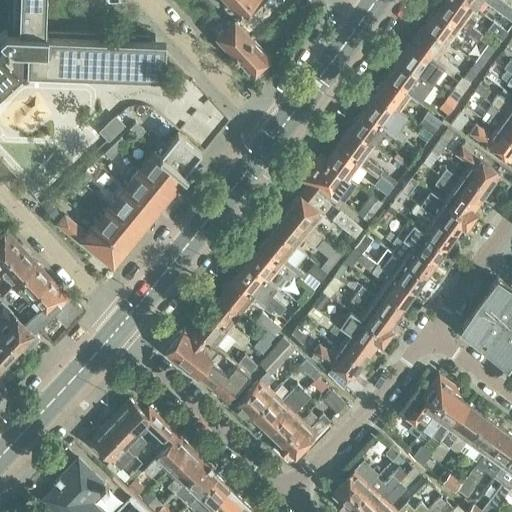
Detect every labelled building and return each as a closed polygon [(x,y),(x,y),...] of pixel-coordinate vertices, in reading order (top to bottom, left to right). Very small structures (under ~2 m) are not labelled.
[(10,0),(9,28),(5,28),(0,32),(0,95),(10,86),(22,74),(24,75),(26,74),(27,73),(27,72),(27,70),(35,71),(164,76),(165,39),(154,39),(154,38),(149,38),(149,34),(52,31),(47,30),(47,29),(45,29),(45,0),(10,0)] [(226,0),(240,14),(241,13),(255,0),(226,0)] [(475,19),(468,14),(474,6),(466,0),(440,0),(436,6),(445,12),(447,10),(455,16),(453,18),(469,29),(472,25),(475,19)] [(511,4),(505,0),(484,0),(511,20),(511,4)] [(425,22),(450,41),(460,28),(472,37),(477,29),(472,25),(469,29),(453,18),(455,16),(447,10),(445,12),(436,6),(425,22)] [(234,18),(216,34),(215,35),(235,56),(254,39),(234,18)] [(440,55),(450,41),(425,22),(411,40),(420,47),(422,43),(430,49),(428,51),(443,63),(446,60),(440,55)] [(492,22),(486,30),(500,40),(506,32),(492,22)] [(482,33),(477,29),(472,37),(477,41),(482,33)] [(254,39),(235,56),(254,77),(273,59),(254,39)] [(411,40),(400,56),(425,75),(435,62),(446,71),(451,64),(446,60),(443,63),(428,51),(430,49),(422,43),(420,47),(411,40)] [(475,60),(482,65),(493,49),(486,44),(475,60)] [(433,80),(432,80),(425,75),(400,56),(386,75),(394,81),(396,78),(404,84),(403,86),(419,98),(419,99),(433,80)] [(502,65),(511,72),(511,59),(508,57),(502,65)] [(457,68),(451,64),(446,71),(452,75),(457,68)] [(386,75),(374,91),(400,109),(409,97),(416,102),(419,98),(403,86),(404,84),(396,78),(394,81),(386,75)] [(453,87),(461,93),(469,82),(461,77),(453,87)] [(390,123),(400,109),(374,91),(361,109),(369,114),(371,112),(379,118),(378,120),(393,131),(395,127),(390,123)] [(491,102),(511,117),(511,100),(510,104),(497,95),(491,102)] [(494,126),(511,139),(511,117),(491,102),(486,110),(491,114),(486,121),(494,126)] [(400,130),(395,127),(393,131),(378,120),(379,118),(371,112),(369,114),(361,109),(349,126),(374,144),(380,136),(383,138),(387,133),(395,138),(400,130)] [(459,112),(450,124),(459,130),(467,117),(459,112)] [(115,116),(100,130),(108,139),(123,124),(115,116)] [(144,129),(135,121),(130,127),(138,135),(144,129)] [(491,130),(478,121),(470,132),(509,159),(511,154),(511,139),(494,126),(491,130)] [(349,126),(336,143),(345,149),(346,147),(354,153),(353,155),(367,165),(370,161),(365,157),(374,144),(349,126)] [(407,135),(400,130),(395,138),(401,143),(407,135)] [(184,171),(184,170),(201,150),(178,131),(166,145),(161,140),(155,147),(184,171)] [(121,135),(113,143),(118,149),(127,141),(121,135)] [(462,145),(472,152),(475,149),(465,141),(462,145)] [(118,149),(113,143),(105,151),(111,157),(118,149)] [(320,155),(319,156),(349,177),(358,165),(370,173),(375,164),(370,161),(367,165),(353,155),(354,153),(346,147),(345,149),(336,143),(327,155),(325,159),(320,155)] [(463,168),(489,187),(500,172),(461,145),(455,153),(468,162),(463,168)] [(155,147),(140,166),(171,191),(186,172),(184,170),(184,171),(155,147)] [(320,150),(303,173),(318,185),(319,183),(343,201),(356,183),(349,177),(319,156),(320,155),(325,159),(327,155),(320,150)] [(382,169),(375,164),(370,173),(377,178),(382,169)] [(125,185),(156,210),(171,191),(140,166),(125,185)] [(440,175),(478,202),(489,187),(463,168),(458,175),(446,166),(440,175)] [(78,176),(83,182),(91,175),(86,169),(78,176)] [(446,191),(441,198),(454,207),(470,218),(476,211),(473,209),(478,202),(440,175),(434,182),(446,191)] [(83,182),(78,176),(70,184),(75,190),(83,182)] [(402,189),(408,194),(413,186),(407,182),(402,189)] [(308,183),(284,211),(292,217),(294,214),(302,220),(300,222),(316,234),(318,231),(313,226),(325,212),(324,211),(331,202),(308,183)] [(125,185),(109,203),(140,228),(156,210),(125,185)] [(399,191),(389,206),(395,210),(406,195),(399,191)] [(419,203),(457,231),(463,224),(465,226),(470,218),(454,207),(441,198),(436,205),(424,196),(419,203)] [(413,222),(447,246),(457,231),(419,203),(417,201),(411,209),(418,215),(413,222)] [(45,208),(50,214),(53,217),(58,212),(58,211),(51,203),(45,208)] [(94,222),(125,247),(140,228),(109,203),(94,222)] [(340,209),(332,219),(353,236),(361,226),(340,209)] [(386,209),(380,218),(378,221),(385,225),(393,213),(386,209)] [(292,217),(284,211),(272,226),(296,246),(304,237),(316,247),(315,247),(329,258),(330,257),(334,261),(341,252),(323,238),(324,236),(318,231),(316,234),(300,222),(302,220),(294,214),(292,217)] [(125,247),(94,222),(87,231),(66,215),(58,224),(90,250),(94,245),(114,261),(125,247)] [(397,233),(436,261),(447,246),(413,222),(408,229),(403,225),(398,232),(397,233)] [(0,266),(23,246),(2,223),(0,225),(0,266)] [(272,226),(258,244),(265,250),(267,248),(275,254),(274,255),(290,268),(294,263),(287,258),(296,246),(272,226)] [(392,228),(386,237),(391,241),(396,234),(397,233),(398,232),(392,228)] [(404,250),(399,256),(426,275),(436,261),(397,233),(396,234),(391,241),(404,250)] [(289,279),(292,276),(299,268),(294,263),(290,268),(274,255),(275,254),(267,248),(265,250),(258,244),(245,260),(269,280),(270,279),(280,287),(287,278),(289,279)] [(23,246),(0,266),(0,269),(6,276),(0,281),(0,283),(7,291),(39,262),(23,246)] [(381,266),(415,290),(426,275),(399,256),(391,251),(381,266)] [(260,291),(269,280),(245,260),(231,277),(239,284),(241,281),(249,287),(247,289),(263,301),(266,297),(260,291)] [(20,292),(29,302),(54,279),(39,262),(7,291),(3,295),(10,302),(20,292)] [(378,286),(404,305),(415,290),(381,266),(377,263),(371,271),(383,279),(378,286)] [(303,271),(299,268),(292,276),(297,279),(300,275),(303,271)] [(300,275),(297,279),(306,287),(311,291),(314,287),(303,278),(300,275)] [(342,275),(338,279),(340,281),(355,291),(360,284),(356,281),(349,280),(342,275)] [(461,325),(505,356),(511,346),(511,286),(497,276),(461,325)] [(249,287),(241,281),(239,284),(231,277),(218,292),(242,312),(253,299),(265,308),(271,301),(266,297),(263,301),(247,289),(249,287)] [(54,279),(29,302),(20,311),(29,320),(35,326),(37,328),(71,297),(54,279)] [(355,291),(394,319),(404,305),(378,286),(373,293),(360,284),(355,291)] [(362,308),(357,315),(386,336),(392,328),(389,326),(394,319),(355,291),(350,299),(362,308)] [(204,310),(212,317),(214,315),(222,321),(221,322),(235,335),(240,329),(233,324),(242,312),(218,292),(204,310)] [(269,294),(266,297),(271,301),(276,305),(273,308),(280,314),(286,307),(269,293),(269,294)] [(29,320),(25,323),(0,299),(0,328),(20,346),(23,350),(33,339),(29,336),(34,331),(37,328),(35,326),(29,320)] [(276,305),(271,301),(265,308),(270,312),(273,308),(276,305)] [(189,320),(188,321),(216,344),(226,332),(238,342),(245,333),(240,329),(235,335),(221,322),(222,321),(214,315),(212,317),(204,310),(193,324),(190,321),(189,320)] [(335,321),(373,348),(378,341),(381,343),(386,336),(357,315),(350,310),(345,317),(340,313),(335,321)] [(254,321),(264,330),(272,336),(281,326),(262,311),(254,321)] [(182,363),(226,399),(227,399),(250,371),(238,362),(216,344),(188,321),(182,329),(181,329),(168,346),(169,347),(169,351),(168,352),(179,361),(182,363)] [(338,345),(363,363),(373,348),(335,321),(329,328),(343,338),(338,345)] [(0,359),(4,363),(20,346),(0,328),(0,359)] [(249,337),(245,333),(238,342),(242,345),(249,337)] [(363,363),(338,345),(336,344),(332,350),(320,342),(314,350),(352,377),(363,363)] [(244,354),(238,362),(250,371),(256,363),(244,354)] [(266,369),(266,370),(233,403),(248,418),(252,414),(275,390),(268,384),(274,377),(270,373),(266,369)] [(415,425),(420,418),(427,423),(433,414),(451,390),(452,391),(455,387),(437,374),(406,418),(415,425)] [(252,414),(266,428),(304,388),(297,381),(282,397),(275,390),(252,414)] [(279,440),(276,444),(277,445),(304,417),(296,410),(311,394),(304,388),(266,428),(279,440)] [(469,404),(452,391),(451,390),(433,414),(441,420),(430,434),(440,440),(450,427),(456,419),(455,417),(460,410),(463,412),(469,404)] [(115,411),(146,440),(142,435),(149,428),(165,445),(166,446),(178,434),(148,405),(143,410),(129,397),(115,411)] [(486,415),(469,404),(463,412),(460,410),(455,417),(456,419),(450,427),(468,439),(486,415)] [(304,417),(277,445),(288,456),(292,452),(295,455),(325,423),(317,416),(311,410),(304,417)] [(146,440),(115,411),(102,425),(133,453),(146,440)] [(473,457),(477,460),(478,461),(491,443),(489,442),(495,434),(498,436),(504,428),(486,415),(468,439),(480,448),(473,457)] [(133,453),(102,425),(90,439),(120,467),(133,453)] [(477,460),(463,481),(458,487),(467,493),(484,469),(494,476),(511,450),(511,433),(504,428),(498,436),(495,434),(489,442),(491,443),(478,461),(477,460)] [(167,472),(192,447),(178,434),(166,446),(165,445),(142,469),(149,477),(159,466),(167,472)] [(429,454),(430,455),(438,461),(449,447),(440,440),(429,454)] [(174,493),(174,492),(205,460),(192,447),(167,472),(173,478),(166,485),(174,493)] [(511,450),(494,476),(500,481),(494,491),(502,497),(507,490),(508,491),(511,486),(511,450)] [(362,459),(351,471),(332,491),(335,494),(331,497),(344,509),(348,505),(348,506),(377,475),(378,474),(362,459)] [(150,511),(132,494),(115,511),(105,511),(93,500),(102,490),(103,491),(108,485),(104,482),(102,484),(78,460),(71,468),(66,467),(58,475),(55,479),(57,481),(69,492),(56,506),(62,511),(150,511)] [(188,505),(217,475),(211,469),(213,467),(205,460),(174,492),(188,505)] [(127,465),(118,474),(124,480),(133,470),(127,465)] [(354,511),(369,511),(385,496),(400,480),(392,473),(383,482),(377,475),(348,506),(354,511)] [(207,511),(230,488),(217,475),(188,505),(194,510),(193,511),(207,511)] [(137,494),(144,487),(134,478),(128,484),(137,494)] [(511,486),(508,491),(507,490),(502,497),(511,504),(511,503),(511,486)] [(233,511),(244,501),(230,488),(207,511),(233,511)] [(156,511),(162,505),(153,496),(147,503),(156,511)] [(369,511),(397,511),(400,510),(385,496),(369,511)] [(473,505),(467,511),(491,511),(492,511),(498,503),(489,497),(482,508),(476,502),(473,505)] [(409,501),(400,510),(397,511),(424,511),(429,507),(422,500),(415,507),(409,501)] [(255,511),(244,501),(233,511),(255,511)]
